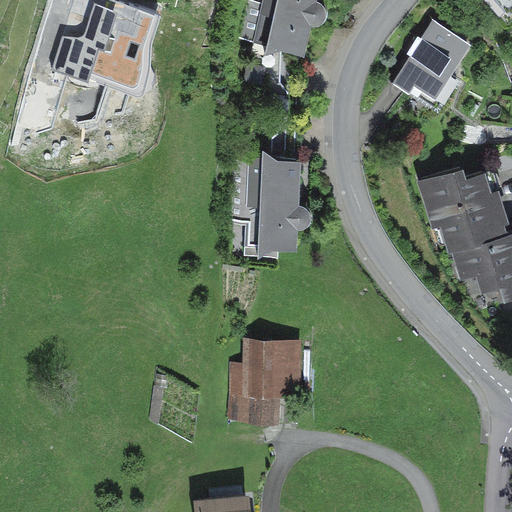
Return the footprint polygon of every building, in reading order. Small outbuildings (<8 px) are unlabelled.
[(301,36),(308,0),(263,0),(258,27),(301,36)] [(63,37),(51,72),(89,85),(92,76),(136,91),(144,69),(143,48),(155,16),(115,2),(111,11),(94,5),(83,35),(63,37)] [(468,26),(431,5),(400,62),(437,82),(468,26)] [(289,239),(293,142),(253,140),(250,237),(289,239)] [(475,148),(424,161),(437,209),(448,206),(463,262),(490,255),(500,294),(511,290),(511,213),(501,172),(482,177),(475,148)] [(291,326),(248,324),(244,401),(288,403),(291,326)] [(248,511),(244,477),(193,484),(196,511),(248,511)]
